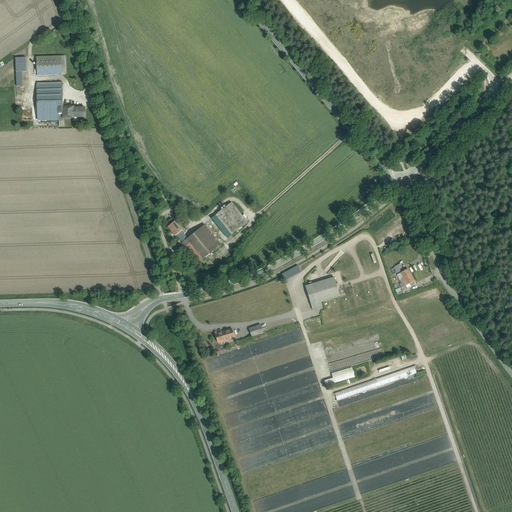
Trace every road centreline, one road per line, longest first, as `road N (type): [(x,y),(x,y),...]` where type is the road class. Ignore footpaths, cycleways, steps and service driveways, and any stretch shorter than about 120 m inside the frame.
road 1 (unclassified): [(59,0),(162,298)]
road 2 (track): [(500,87),(476,71),(414,116),(390,114),(285,0)]
road 3 (tertiary): [(162,298),(277,265),(391,185)]
road 4 (tertiary): [(391,185),(243,0)]
road 5 (secondary): [(236,511),(191,392),(165,356),(128,327)]
road 6 (unknown): [(423,361),(474,501)]
road 7 (unclassified): [(407,178),(511,75)]
road 8 (unclassified): [(407,178),(441,272),(464,305)]
road 9 (track): [(249,220),(354,130)]
road 10 (secondary): [(128,327),(63,304),(0,304)]
